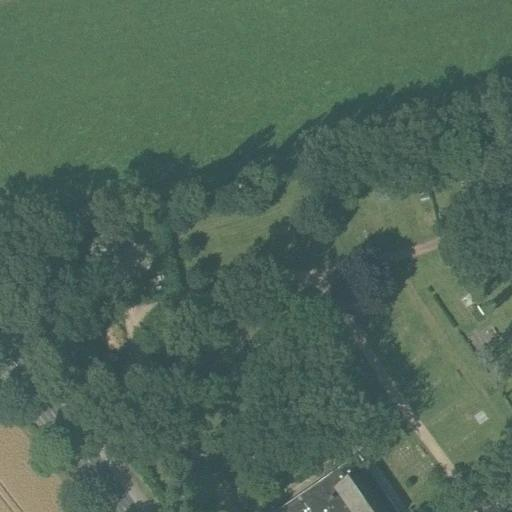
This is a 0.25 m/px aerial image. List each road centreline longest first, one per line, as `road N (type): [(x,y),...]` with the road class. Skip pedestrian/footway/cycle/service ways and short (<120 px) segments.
road 1 (track): [(511,95),(0,232)]
road 2 (secondary): [(0,343),(126,511)]
